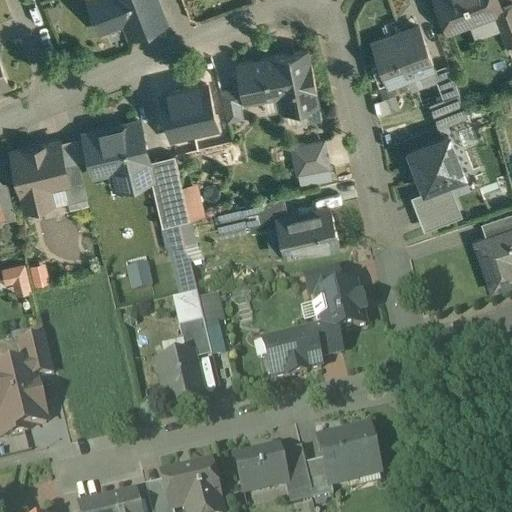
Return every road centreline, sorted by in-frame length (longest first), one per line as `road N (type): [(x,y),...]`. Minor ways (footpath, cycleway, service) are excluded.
road 1 (residential): [(331,0),(416,376)]
road 2 (residential): [(416,376),(71,464)]
road 3 (residential): [(324,0),(60,101)]
road 4 (residential): [(416,376),(414,511)]
